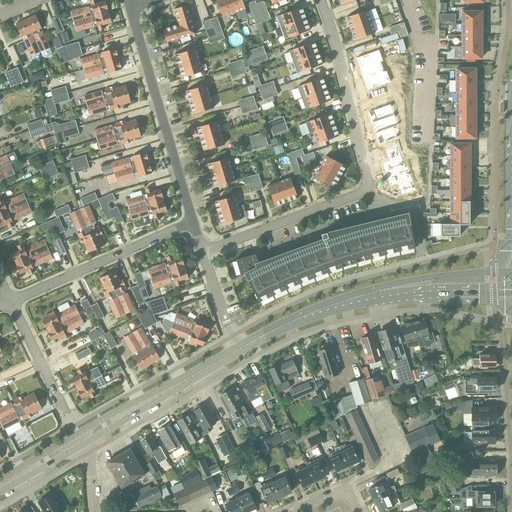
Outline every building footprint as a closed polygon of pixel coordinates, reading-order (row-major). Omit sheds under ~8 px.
[(73,22),(108,12),(105,1),(97,4),(95,0),(94,0),(90,1),(92,8),(89,9),(88,7),(70,12),(73,22)] [(234,13),(228,0),(215,0),(222,18),(234,13)] [(228,0),(234,13),(245,9),(241,0),(228,0)] [(258,11),(266,8),(263,1),(255,4),(258,11)] [(178,25),(195,34),(186,6),(173,10),(178,25)] [(260,16),(268,13),(266,8),(258,11),(260,16)] [(276,17),(280,28),(306,19),(301,8),(276,17)] [(349,28),(350,29),(371,22),(367,11),(355,15),(354,15),(346,18),(346,20),(347,23),(348,25),(349,28)] [(108,12),(73,22),(76,32),(94,27),(93,25),(96,24),(98,31),(104,29),(103,25),(111,23),(108,12)] [(462,12),(462,24),(481,24),(481,12),(462,12)] [(268,13),(260,16),(253,19),(256,25),(271,20),(268,13)] [(35,15),(25,20),(40,53),(42,57),(46,58),(48,58),(50,57),(51,53),(49,49),(42,31),(40,32),(38,30),(41,28),(35,15)] [(58,16),(51,19),(57,34),(64,31),(58,16)] [(205,32),(213,29),(210,19),(202,22),(205,32)] [(280,28),(284,39),(310,30),(306,19),(280,28)] [(40,53),(25,20),(15,24),(21,37),(24,36),(25,39),(23,40),(31,57),(40,53)] [(351,34),(352,36),(353,39),(354,41),(363,37),(375,33),(371,22),(350,29),(350,31),(351,34)] [(388,28),(390,34),(405,29),(403,23),(388,28)] [(481,35),(481,24),(462,24),(462,35),(481,35)] [(195,34),(178,25),(162,30),(166,43),(195,34)] [(213,29),(205,32),(207,38),(216,35),(214,29),(213,29)] [(408,35),(405,29),(390,34),(390,35),(397,32),(400,38),(408,35)] [(462,47),(481,47),(481,35),(462,35),(462,47)] [(62,47),(65,54),(80,49),(78,42),(63,47),(62,47)] [(293,63),(318,53),(314,42),(288,51),(293,63)] [(248,52),(250,58),(265,53),(263,46),(248,52)] [(62,47),(56,49),(59,55),(62,64),(68,62),(65,54),(62,47)] [(481,59),(481,47),(462,47),(462,59),(481,59)] [(80,49),(65,54),(68,62),(82,56),(80,49)] [(80,59),(83,69),(118,59),(115,49),(101,53),(102,55),(99,56),(98,54),(80,59)] [(174,55),(178,67),(199,60),(196,49),(174,55)] [(360,69),(383,61),(379,50),(356,58),(360,69)] [(267,60),(265,53),(250,58),(252,65),(267,60)] [(322,65),(318,53),(293,63),(297,74),(322,65)] [(86,79),(104,74),(107,73),(107,74),(121,70),(118,59),(83,69),(86,79)] [(178,67),(181,78),(202,72),(199,60),(178,67)] [(360,69),(363,79),(386,71),(384,72),(380,62),(383,62),(383,61),(360,69)] [(17,68),(11,70),(17,85),(23,82),(17,68)] [(455,69),(455,81),(475,81),(474,69),(455,69)] [(17,85),(11,70),(4,73),(10,88),(17,85)] [(386,71),(363,79),(367,91),(390,83),(386,71)] [(273,82),(261,86),(257,75),(252,77),(254,87),(257,86),(260,94),(275,88),(273,82)] [(297,87),(301,98),(326,89),(322,78),(297,87)] [(475,92),(475,81),(455,81),(456,92),(475,92)] [(185,92),(189,103),(210,97),(206,85),(185,92)] [(50,91),(52,98),(67,93),(65,86),(50,91)] [(86,106),(128,94),(125,86),(115,89),(114,86),(104,89),(105,92),(102,93),(102,91),(83,96),(86,106)] [(277,95),(275,88),(260,94),(262,100),(277,95)] [(330,100),(326,89),(301,98),(305,110),(330,100)] [(456,104),(475,104),(475,92),(456,92),(456,104)] [(69,100),(67,93),(52,98),(54,105),(69,100)] [(130,103),(128,94),(86,106),(89,116),(107,111),(107,109),(110,108),(111,111),(121,108),(120,105),(130,103)] [(192,114),(213,108),(210,97),(189,103),(192,114)] [(54,106),(54,105),(52,98),(44,100),(47,108),(54,106)] [(371,124),(394,116),(390,104),(367,112),(371,124)] [(456,104),(456,115),(475,115),(475,104),(456,104)] [(32,111),(35,119),(43,116),(43,115),(40,108),(32,111)] [(305,123),(309,134),(334,125),(330,114),(305,123)] [(475,115),(456,115),(456,127),(475,127),(475,115)] [(375,134),(398,126),(394,116),(371,124),(375,134)] [(268,122),(270,129),(285,123),(283,117),(268,122)] [(26,125),(29,132),(44,126),(41,120),(26,125)] [(60,125),(62,132),(77,127),(75,120),(60,125)] [(93,131),(96,140),(138,128),(135,120),(125,123),(124,121),(114,124),(115,127),(112,127),(112,125),(93,131)] [(54,134),(62,132),(60,125),(55,122),(51,123),(54,134)] [(196,128),(200,139),(221,133),(217,122),(196,128)] [(285,123),(270,129),(272,135),(288,130),(285,123)] [(314,133),(318,144),(339,136),(334,125),(309,134),(309,135),(314,133)] [(46,133),(44,126),(29,132),(31,138),(46,133)] [(398,126),(375,134),(379,145),(397,139),(393,128),(398,126)] [(79,134),(77,127),(62,132),(64,139),(79,134)] [(475,138),(475,127),(456,127),(456,139),(475,138)] [(140,137),(138,128),(96,140),(99,150),(117,145),(117,143),(120,142),(121,145),(131,142),(130,140),(140,137)] [(62,132),(54,134),(57,145),(65,142),(64,139),(62,132)] [(221,133),(200,139),(203,151),(224,145),(221,133)] [(40,140),(42,148),(49,146),(49,145),(55,143),(52,137),(47,139),(47,138),(40,140)] [(450,156),(469,156),(469,144),(450,144),(450,156)] [(386,175),(407,168),(407,167),(405,168),(397,145),(385,150),(389,161),(381,164),(386,175)] [(289,161),(296,159),(301,157),(304,155),(302,149),(286,154),(289,161)] [(313,152),(307,154),(310,162),(316,160),(313,152)] [(110,163),(113,173),(148,163),(145,153),(131,157),(132,159),(129,160),(128,158),(110,163)] [(301,157),(304,165),(310,162),(307,154),(304,155),(301,157)] [(0,169),(11,165),(6,155),(0,158),(0,169)] [(70,160),(72,167),(87,162),(85,155),(70,160)] [(326,156),(320,167),(340,177),(345,167),(326,156)] [(450,156),(450,167),(469,167),(469,156),(450,156)] [(232,169),(228,158),(207,164),(210,176),(232,169)] [(38,167),(41,174),(55,167),(52,161),(38,167)] [(87,162),(72,167),(74,173),(89,169),(87,162)] [(148,163),(113,173),(116,183),(134,178),(134,176),(137,175),(137,178),(151,173),(148,163)] [(0,180),(15,174),(11,165),(0,169),(0,180)] [(58,174),(55,167),(41,174),(44,180),(58,174)] [(340,177),(320,167),(314,177),(334,188),(340,177)] [(469,179),(469,167),(450,167),(450,179),(469,179)] [(407,168),(386,175),(390,187),(397,185),(401,196),(416,191),(407,168)] [(232,169),(210,176),(214,187),(235,181),(232,169)] [(297,199),(290,178),(278,182),(286,203),(297,199)] [(450,190),(469,190),(469,179),(450,179),(450,190)] [(254,183),(256,191),(262,189),(260,181),(254,183)] [(286,203),(278,182),(267,186),(275,207),(286,203)] [(256,191),(254,183),(248,184),(250,193),(256,191)] [(125,200),(128,210),(163,200),(162,198),(160,189),(152,192),(151,188),(145,189),(147,196),(144,197),(143,195),(125,200)] [(450,190),(450,202),(469,202),(469,190),(450,190)] [(83,206),(97,200),(95,193),(80,199),(83,206)] [(100,206),(107,203),(115,200),(112,193),(97,200),(100,206)] [(0,215),(28,203),(23,194),(6,201),(7,203),(4,205),(1,198),(0,198),(0,215)] [(238,207),(235,196),(214,202),(217,214),(238,207)] [(163,203),(163,200),(128,210),(131,220),(149,215),(149,213),(152,212),(154,219),(159,217),(158,213),(166,211),(164,203),(163,203)] [(262,207),(260,201),(252,203),(254,209),(262,207)] [(469,213),(469,202),(450,202),(450,213),(469,213)] [(28,203),(0,215),(0,227),(7,224),(8,228),(14,226),(11,219),(13,218),(14,220),(32,213),(28,203)] [(114,218),(110,210),(107,203),(100,206),(107,221),(114,218)] [(53,211),(56,218),(58,217),(71,212),(68,205),(53,211)] [(246,217),(243,205),(238,207),(217,214),(221,225),(246,217)] [(79,210),(96,249),(104,246),(100,236),(102,235),(98,225),(95,227),(94,224),(96,223),(88,206),(79,210)] [(110,210),(114,218),(116,225),(123,222),(117,207),(110,210)] [(88,253),(96,249),(79,210),(69,214),(77,231),(79,230),(80,233),(77,234),(82,244),(84,243),(88,253)] [(459,224),(459,225),(469,225),(469,213),(450,213),(450,224),(459,224)] [(259,263),(255,254),(235,260),(235,261),(236,261),(240,274),(239,275),(240,276),(245,274),(247,279),(259,303),(260,302),(260,301),(272,295),(272,296),(274,295),(273,295),(285,289),(286,290),(287,289),(299,283),(299,284),(301,283),(300,283),(313,278),(314,278),(314,277),(327,272),(327,273),(328,273),(328,272),(341,267),(341,268),(343,268),(342,267),(355,263),(357,263),(357,262),(369,259),(370,259),(371,259),(371,258),(384,255),(385,255),(385,254),(398,251),(399,252),(400,252),(400,251),(413,248),(413,249),(415,248),(409,222),(410,222),(407,214),(408,214),(407,214),(313,236),(314,243),(259,263)] [(51,220),(54,227),(58,235),(65,232),(58,217),(56,218),(51,220)] [(40,233),(54,227),(51,220),(37,227),(40,233)] [(459,236),(459,225),(459,224),(450,224),(440,224),(440,236),(459,236)] [(59,256),(66,253),(59,238),(53,241),(59,256)] [(15,264),(48,249),(44,240),(26,248),(27,250),(25,251),(22,244),(16,247),(18,250),(10,254),(14,262),(15,264)] [(52,259),(48,249),(15,264),(16,266),(19,274),(27,271),(29,275),(34,272),(31,266),(34,264),(35,267),(52,259)] [(150,279),(184,268),(181,257),(173,260),(171,256),(166,258),(168,265),(165,266),(165,263),(147,269),(150,279)] [(188,278),(184,268),(150,279),(153,289),(171,283),(170,281),(173,280),(176,287),(181,285),(180,281),(188,278)] [(127,293),(125,294),(123,291),(126,290),(122,280),(120,281),(116,271),(107,275),(125,315),(134,310),(127,293)] [(138,285),(137,285),(139,290),(146,287),(140,272),(133,275),(138,285)] [(125,315),(107,275),(99,279),(104,288),(102,289),(106,299),(109,298),(110,300),(108,301),(115,319),(125,315)] [(139,290),(137,285),(131,288),(137,303),(144,300),(139,290)] [(149,309),(150,309),(165,304),(163,297),(146,303),(149,309)] [(94,313),(90,306),(86,299),(80,303),(87,317),(94,313)] [(94,313),(97,321),(104,317),(97,303),(90,306),(94,313)] [(165,304),(150,309),(153,315),(168,311),(165,304)] [(42,321),(47,331),(79,315),(75,305),(58,314),(59,316),(56,317),(53,312),(46,316),(47,318),(42,321)] [(153,315),(150,309),(149,309),(143,312),(151,326),(157,323),(153,315)] [(151,326),(143,312),(137,316),(145,330),(151,326)] [(193,322),(194,320),(176,313),(172,323),(206,335),(210,325),(205,323),(206,320),(198,317),(196,323),(193,322)] [(66,330),(67,332),(84,324),(79,315),(47,331),(52,341),(57,338),(58,341),(66,337),(63,332),(66,330)] [(431,332),(427,333),(423,320),(418,322),(417,321),(413,322),(413,324),(412,324),(418,344),(419,347),(423,346),(425,348),(430,346),(430,344),(435,343),(431,332)] [(206,335),(172,323),(169,333),(186,339),(187,337),(190,338),(188,344),(196,347),(197,344),(202,346),(206,335)] [(413,346),(418,344),(412,324),(411,324),(410,323),(406,324),(406,326),(401,327),(405,343),(406,343),(407,348),(413,346)] [(91,342),(103,336),(105,334),(101,328),(87,336),(91,342)] [(159,359),(152,347),(150,348),(148,345),(150,344),(141,328),(132,333),(148,360),(150,364),(159,359)] [(407,360),(406,358),(398,334),(394,336),(392,329),(378,333),(387,363),(388,362),(391,370),(395,369),(399,384),(391,386),(393,393),(400,391),(399,389),(414,384),(407,360)] [(109,332),(105,334),(103,336),(111,349),(117,346),(109,332)] [(150,364),(148,360),(132,333),(123,338),(132,355),(134,353),(136,356),(134,357),(141,370),(150,364)] [(445,349),(441,335),(435,337),(439,351),(445,349)] [(368,364),(380,361),(378,352),(373,336),(368,338),(367,337),(363,338),(362,340),(361,340),(364,349),(362,350),(363,354),(365,354),(366,356),(368,364)] [(88,348),(75,355),(78,361),(91,354),(88,348)] [(322,368),(323,373),(325,379),(338,375),(335,364),(334,360),(330,348),(329,349),(327,348),(324,349),(324,350),(318,352),(321,361),(319,362),(321,368),(322,368)] [(471,359),(471,367),(479,367),(480,369),(486,369),(486,367),(495,367),(495,362),(496,361),(496,358),(494,357),(494,355),(479,355),(479,359),(471,359)] [(292,360),(279,366),(269,370),(278,392),(290,387),(287,380),(285,376),(297,371),(292,360)] [(71,379),(76,389),(101,376),(97,367),(90,371),(85,374),(82,369),(77,371),(79,375),(71,379)] [(120,367),(114,370),(119,380),(125,377),(120,367)] [(422,378),(428,376),(427,371),(417,374),(416,370),(411,372),(414,381),(422,378)] [(272,398),(269,392),(267,388),(260,374),(251,379),(260,397),(263,403),(272,398)] [(101,376),(76,389),(81,399),(89,395),(91,398),(96,396),(93,390),(98,388),(99,388),(106,385),(101,376)] [(378,377),(365,381),(370,400),(384,396),(393,393),(391,386),(382,389),(378,377)] [(434,386),(430,377),(424,379),(428,388),(434,386)] [(489,395),(489,392),(494,392),(494,390),(496,390),(496,385),(494,385),(494,379),(485,379),(485,377),(472,377),(469,379),(463,379),(462,377),(441,386),(444,392),(455,387),(460,398),(464,396),(464,395),(489,395)] [(251,402),(260,397),(251,379),(241,384),(248,398),(251,402)] [(353,395),(356,406),(371,401),(370,400),(365,381),(364,379),(349,383),(353,395)] [(421,382),(411,386),(414,395),(425,391),(421,382)] [(308,383),(290,391),(294,400),(313,392),(308,383)] [(233,389),(226,393),(241,420),(249,416),(233,389)] [(0,419),(37,401),(33,393),(24,398),(23,396),(13,401),(15,404),(12,405),(11,403),(0,408),(0,419)] [(253,442),(241,420),(226,393),(219,397),(234,424),(237,423),(239,427),(232,430),(235,435),(242,432),(248,444),(253,442)] [(320,397),(313,399),(317,408),(323,406),(320,397)] [(338,414),(331,398),(323,401),(329,417),(338,414)] [(473,426),(485,426),(488,426),(488,421),(495,421),(495,406),(487,406),(487,408),(487,409),(471,409),(471,399),(448,405),(450,412),(462,409),(462,414),(471,414),(471,421),(471,427),(473,426)] [(32,414),(41,409),(37,401),(0,419),(0,427),(2,427),(3,430),(20,421),(19,419),(22,418),(23,421),(33,416),(32,414)] [(194,412),(201,423),(198,424),(205,436),(209,433),(206,428),(215,423),(212,418),(205,405),(204,406),(203,403),(193,409),(195,411),(194,412)] [(344,416),(347,421),(358,416),(355,411),(344,416)] [(186,438),(190,444),(203,437),(197,425),(193,426),(187,416),(186,416),(185,414),(177,419),(178,421),(176,422),(186,438)] [(262,414),(256,418),(264,433),(270,429),(262,414)] [(360,422),(358,416),(347,421),(349,427),(360,422)] [(345,419),(339,422),(344,432),(350,429),(345,419)] [(363,427),(360,422),(349,427),(352,432),(363,427)] [(433,424),(429,426),(410,434),(404,437),(410,452),(425,446),(425,445),(429,443),(431,445),(440,441),(433,424)] [(169,426),(159,432),(166,443),(169,447),(178,442),(175,438),(176,438),(169,426)] [(485,431),(485,426),(473,426),(473,431),(472,431),(472,438),(478,438),(478,443),(494,443),(494,442),(495,441),(495,439),(495,437),(494,437),(494,431),(485,431)] [(365,433),(363,427),(352,432),(354,438),(365,433)] [(318,431),(312,434),(317,445),(323,442),(318,431)] [(225,433),(214,438),(223,457),(233,452),(225,433)] [(368,438),(365,433),(354,438),(357,443),(368,438)] [(272,448),(278,444),(282,442),(277,434),(273,436),(267,439),(271,447),(272,448)] [(317,445),(312,434),(306,437),(311,447),(317,445)] [(271,447),(267,439),(265,436),(259,439),(264,447),(266,450),(271,447)] [(158,464),(166,459),(159,447),(156,449),(150,437),(140,443),(147,455),(149,454),(151,459),(154,457),(158,464)] [(370,443),(368,438),(357,443),(360,448),(370,443)] [(251,443),(235,452),(240,461),(256,451),(251,443)] [(373,449),(370,443),(360,448),(362,454),(373,449)] [(351,445),(343,448),(342,446),(338,447),(347,467),(352,465),(353,466),(359,464),(358,462),(351,445)] [(425,446),(410,452),(417,467),(432,460),(425,446)] [(285,447),(279,449),(284,460),(290,457),(285,447)] [(342,469),(347,467),(338,447),(335,449),(336,452),(328,455),(336,472),(337,472),(337,473),(343,471),(342,469)] [(129,449),(106,463),(121,488),(144,475),(129,449)] [(362,454),(365,459),(375,454),(373,449),(362,454)] [(378,460),(375,454),(365,459),(367,465),(378,460)] [(211,475),(203,458),(194,462),(202,479),(211,475)] [(307,468),(314,482),(325,477),(317,460),(309,463),(311,466),(307,468)] [(146,465),(151,475),(158,471),(153,461),(146,465)] [(431,461),(418,467),(421,473),(433,468),(431,461)] [(474,470),(496,470),(496,464),(495,463),(493,461),(489,461),(487,463),(479,463),(479,464),(474,464),(474,470)] [(302,487),(314,482),(307,468),(303,469),(302,467),(295,470),(302,487)] [(431,470),(433,476),(444,473),(442,467),(431,470)] [(469,477),(468,469),(460,470),(461,478),(469,477)] [(185,489),(201,479),(196,470),(179,479),(185,489)] [(397,470),(386,475),(389,480),(399,475),(397,470)] [(496,476),(496,470),(474,470),(471,470),(471,478),(493,479),(495,476),(496,476)] [(158,471),(151,475),(154,480),(161,476),(158,471)] [(234,471),(226,474),(230,482),(237,479),(234,471)] [(368,490),(374,501),(392,492),(390,487),(386,489),(383,483),(387,482),(385,477),(383,476),(374,481),(376,485),(375,487),(368,490)] [(206,480),(211,491),(216,488),(211,477),(206,480)] [(455,477),(445,481),(450,494),(460,490),(461,490),(461,489),(455,477)] [(272,483),(279,498),(291,492),(284,478),(272,483)] [(211,491),(206,480),(200,482),(206,494),(211,491)] [(195,485),(200,496),(206,494),(200,482),(195,485)] [(267,503),(279,498),(272,483),(260,488),(267,503)] [(200,496),(195,485),(190,487),(195,499),(200,496)] [(460,495),(460,499),(466,499),(471,499),(471,506),(478,507),(479,508),(483,508),(484,506),(493,506),(493,504),(496,502),(496,497),(493,495),(493,493),(476,493),(476,492),(471,492),(471,486),(469,486),(461,489),(461,490),(460,490),(460,495)] [(156,487),(133,498),(138,508),(161,497),(156,487)] [(195,499),(190,487),(184,490),(190,501),(195,499)] [(190,501),(184,490),(179,492),(184,504),(190,501)] [(184,504),(179,492),(173,495),(179,506),(184,504)] [(392,492),(374,501),(378,511),(380,511),(394,506),(391,500),(395,498),(392,492)] [(38,502),(43,511),(61,511),(51,494),(38,502)] [(248,494),(236,499),(242,511),(247,511),(255,509),(248,494)] [(227,511),(242,511),(236,499),(224,505),(227,511)] [(410,500),(400,505),(402,510),(413,505),(410,500)]
